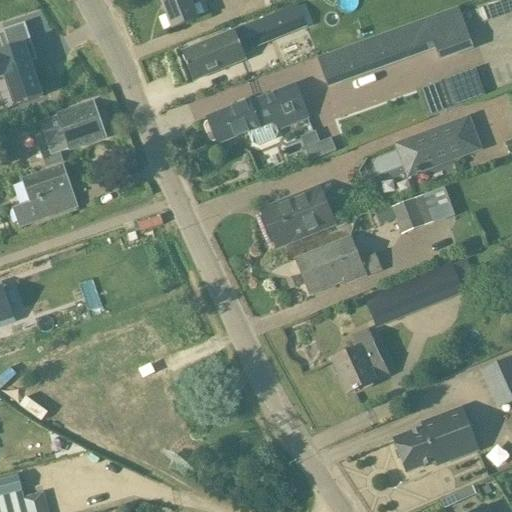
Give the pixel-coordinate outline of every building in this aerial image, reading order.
[(163,0),(162,0),(174,30),(198,21),(190,0),(163,0)] [(297,6),(182,54),(194,83),(246,62),(243,54),(306,28),(297,6)] [(440,61),(473,49),(458,9),(318,59),(329,89),(437,50),(440,61)] [(4,30),(0,31),(0,81),(4,80),(13,107),(44,97),(32,63),(26,44),(11,50),(4,30)] [(486,97),(476,69),(419,90),(430,118),(486,97)] [(208,120),(210,124),(207,125),(205,128),(211,143),(214,144),(218,143),(219,146),(248,135),(252,145),(257,147),(276,140),(278,134),(278,132),(309,119),(295,87),(250,106),(249,103),(208,120)] [(48,171),(63,166),(59,154),(69,150),(70,152),(106,139),(93,103),(58,116),(40,123),(43,132),(35,134),(48,171)] [(470,115),(396,144),(409,179),(483,151),(470,115)] [(318,132),(302,135),(308,159),(337,153),(333,137),(320,140),(318,132)] [(63,166),(48,171),(22,181),(30,204),(13,210),(19,228),(78,207),(64,165),(63,166)] [(320,189),(261,213),(277,251),(336,227),(320,189)] [(392,208),(395,218),(402,236),(433,225),(423,197),(394,208),(392,208)] [(353,239),(297,262),(312,297),(345,283),(347,287),(369,278),(369,277),(383,272),(376,256),(362,262),(353,239)] [(461,296),(449,266),(363,300),(375,330),(461,296)] [(0,315),(9,312),(0,286),(0,285),(0,315)] [(361,350),(334,363),(349,395),(389,377),(369,332),(355,339),(361,350)] [(168,406),(152,362),(160,359),(150,334),(127,343),(132,358),(104,368),(112,389),(134,381),(147,414),(168,406)] [(511,404),(511,358),(482,372),(499,410),(511,404)] [(424,430),(395,441),(408,474),(436,464),(438,468),(478,453),(462,410),(422,425),(424,430)] [(48,511),(43,493),(24,498),(23,492),(0,497),(0,511),(48,511)]
